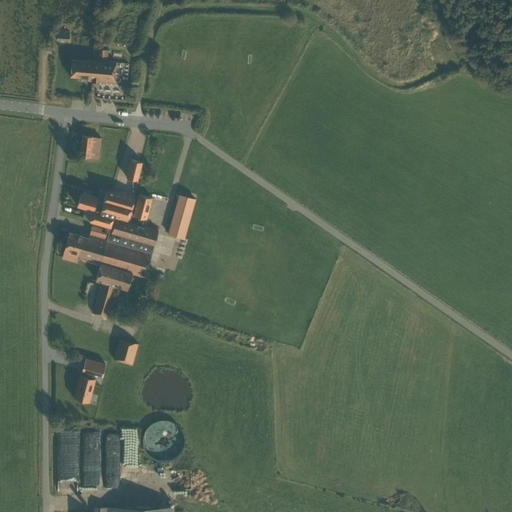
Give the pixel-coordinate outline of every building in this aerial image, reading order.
[(480,20),(465,29),(472,40),(486,30),(480,20)] [(69,31),(58,30),(57,41),(69,42),(69,31)] [(99,49),(99,58),(107,59),(108,50),(99,49)] [(71,59),(70,76),(76,76),(87,77),(87,80),(114,83),(116,61),(86,59),(86,60),(78,60),(71,59)] [(101,137),(93,136),(82,135),(79,156),(99,158),(101,137)] [(138,180),(142,161),(130,158),(126,177),(138,180)] [(135,195),(107,187),(103,203),(96,201),(97,197),(81,192),(77,205),(93,210),(90,220),(110,226),(107,238),(152,251),(153,247),(154,247),(158,230),(145,226),(147,218),(147,219),(153,197),(138,193),(132,215),(131,214),(129,222),(116,218),(116,217),(128,220),(135,195)] [(179,194),(168,233),(184,238),(195,199),(179,194)] [(101,237),(103,231),(100,231),(101,228),(92,225),(88,237),(69,232),(63,251),(67,253),(65,259),(76,262),(77,259),(100,265),(96,279),(103,281),(102,286),(100,286),(92,312),(107,317),(116,285),(127,288),(131,272),(145,276),(152,251),(107,238),(101,237)] [(120,338),(114,359),(132,364),(138,343),(120,338)] [(80,374),(73,397),(89,402),(95,378),(93,378),(94,373),(102,375),(105,363),(85,358),(82,370),(84,370),(83,375),(80,374)] [(81,427),(81,471),(98,471),(98,427),(81,427)] [(175,468),(175,487),(193,487),(193,469),(175,468)]
